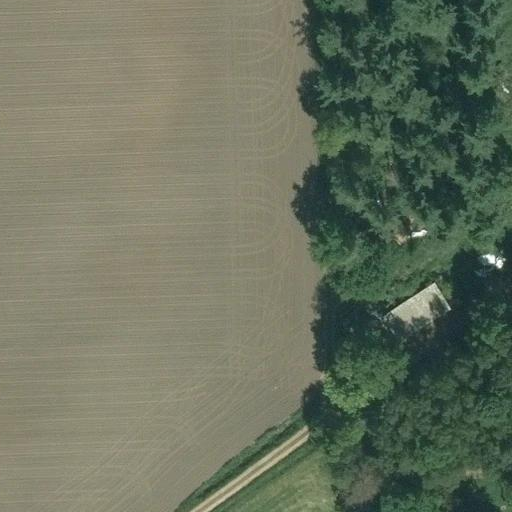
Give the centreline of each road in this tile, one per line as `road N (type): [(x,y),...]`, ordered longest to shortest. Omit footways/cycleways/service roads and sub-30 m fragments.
road 1 (track): [(325,0),(341,413)]
road 2 (track): [(511,279),(341,413)]
road 3 (track): [(341,413),(205,511)]
